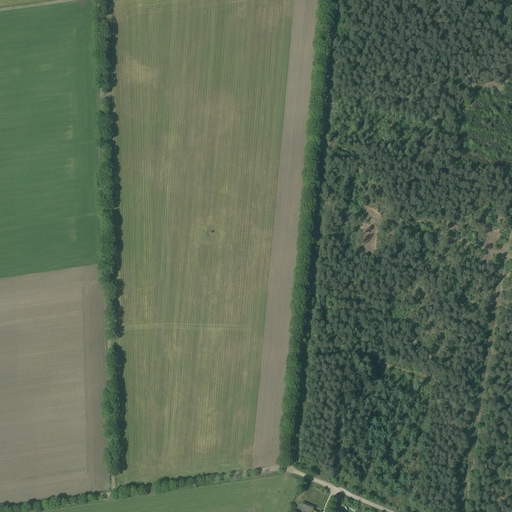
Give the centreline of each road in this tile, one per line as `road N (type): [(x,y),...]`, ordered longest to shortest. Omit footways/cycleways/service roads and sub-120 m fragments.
road 1 (track): [(0,511),(288,467),(329,0)]
road 2 (track): [(113,494),(99,0)]
road 3 (track): [(459,511),(500,251),(511,227)]
road 4 (track): [(466,0),(405,226)]
road 5 (track): [(299,335),(511,411)]
road 6 (track): [(311,200),(511,256)]
